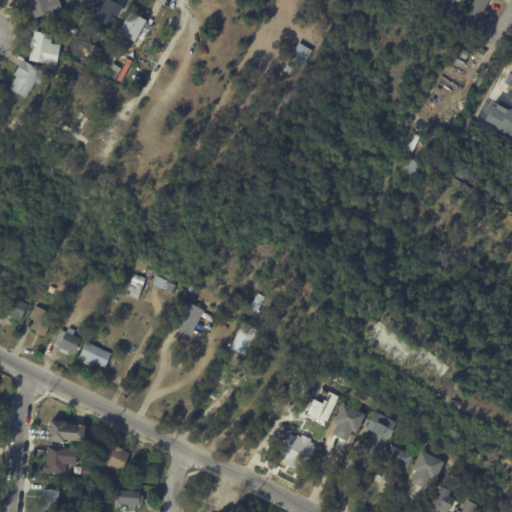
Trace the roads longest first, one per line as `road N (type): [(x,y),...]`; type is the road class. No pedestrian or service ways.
road 1 (residential): [(0,355),(315,511)]
road 2 (residential): [(12,511),(24,397),(36,373)]
